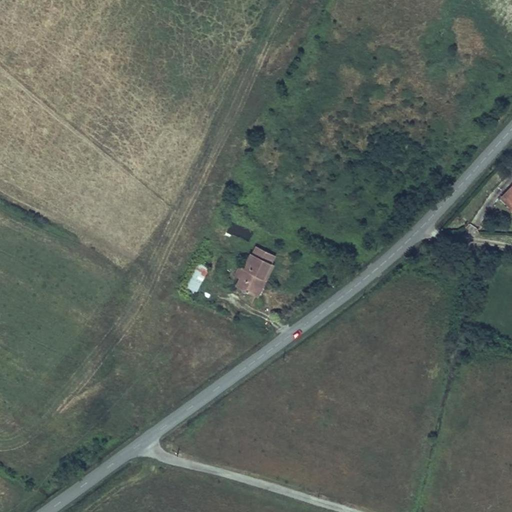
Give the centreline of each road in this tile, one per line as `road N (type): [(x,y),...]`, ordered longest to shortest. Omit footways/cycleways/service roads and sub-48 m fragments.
road 1 (tertiary): [(511,130),(351,288),(45,511)]
road 2 (track): [(145,438),(168,454),(361,511)]
